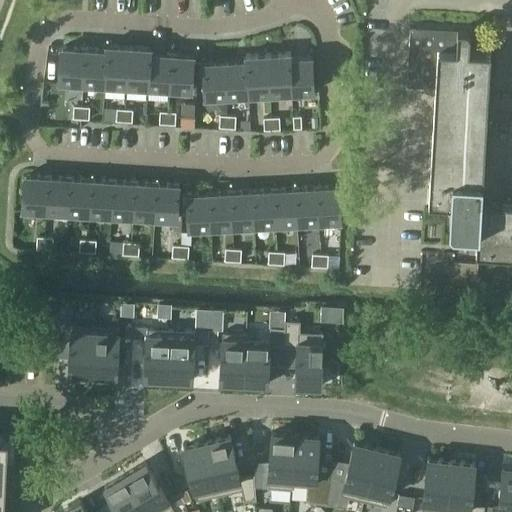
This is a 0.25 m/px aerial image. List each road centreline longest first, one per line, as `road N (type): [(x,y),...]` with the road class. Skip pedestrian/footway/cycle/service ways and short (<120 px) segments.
road 1 (residential): [(306,0),(334,55),(337,129),(327,152),(311,161),(248,166),(53,153),(29,132),(41,36),(53,23),(244,21)]
road 2 (residential): [(116,451),(192,405),(346,411),(511,433)]
road 3 (residential): [(116,451),(114,427),(70,399),(0,396)]
